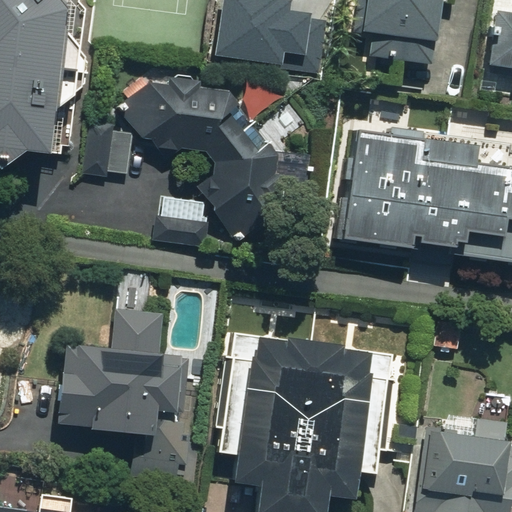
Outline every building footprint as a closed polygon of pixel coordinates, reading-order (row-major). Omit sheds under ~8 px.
[(0,0),(0,157),(13,173),(44,152),(75,154),(90,0),(0,0)] [(225,0),(218,48),(317,64),(324,16),(286,10),(287,0),(225,0)] [(370,0),(370,29),(453,32),(453,0),(370,0)] [(511,8),(497,7),(491,61),(511,63),(511,8)] [(248,154),(202,184),(221,206),(257,181),(273,205),(280,198),(277,190),(298,175),(276,135),(270,138),(252,112),(247,90),(208,84),(208,73),(176,70),(174,76),(155,75),(121,104),(148,136),(189,109),(234,115),(226,125),(248,154)] [(90,122),(87,172),(130,175),(133,124),(90,122)] [(511,139),(369,125),(356,249),(511,265),(511,139)] [(155,238),(158,238),(170,229),(198,230),(208,241),(209,222),(204,218),(205,197),(194,196),(182,206),(168,195),(166,213),(158,212),(155,238)] [(64,235),(61,260),(231,281),(234,256),(64,235)] [(188,460),(198,461),(200,418),(190,418),(193,348),(169,346),(171,310),(117,308),(116,344),(67,342),(63,421),(141,425),(140,466),(188,469),(188,460)] [(230,485),(259,488),(256,511),(340,511),(342,496),(370,499),(373,468),(388,469),(400,345),(245,330),(230,485)] [(511,511),(511,436),(426,429),(418,511),(511,511)] [(40,490),(39,504),(0,502),(0,511),(94,511),(95,507),(81,506),(82,492),(40,490)]
